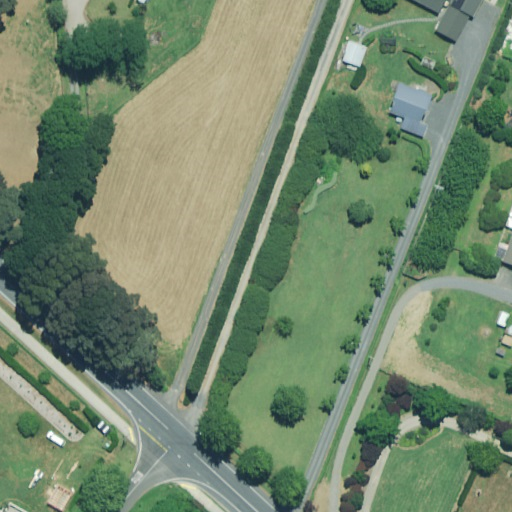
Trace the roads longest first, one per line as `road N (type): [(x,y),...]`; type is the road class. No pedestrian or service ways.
road 1 (unknown): [(295,511),(382,318),(503,0)]
road 2 (residential): [(0,274),(178,438)]
